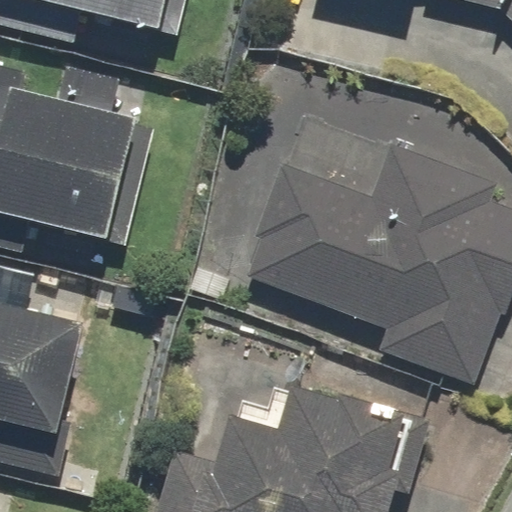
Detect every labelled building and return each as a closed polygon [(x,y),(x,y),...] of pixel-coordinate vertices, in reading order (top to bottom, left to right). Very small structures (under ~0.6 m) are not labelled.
[(0,0),(0,28),(89,43),(92,21),(181,35),(186,0),(0,0)] [(511,0),(429,0),(511,46),(511,0)] [(36,76),(0,68),(0,246),(44,256),(48,235),(124,250),(150,124),(125,119),(132,86),(87,77),(80,109),(31,99),(36,76)] [(493,185),(391,148),(373,196),(283,163),(241,278),(377,328),(371,345),(476,383),(511,284),(511,213),(487,204),(493,185)] [(0,469),(56,479),(83,327),(22,316),(29,274),(0,269),(0,469)] [(379,511),(406,421),(285,386),(270,437),(213,420),(202,458),(170,449),(151,511),(379,511)]
